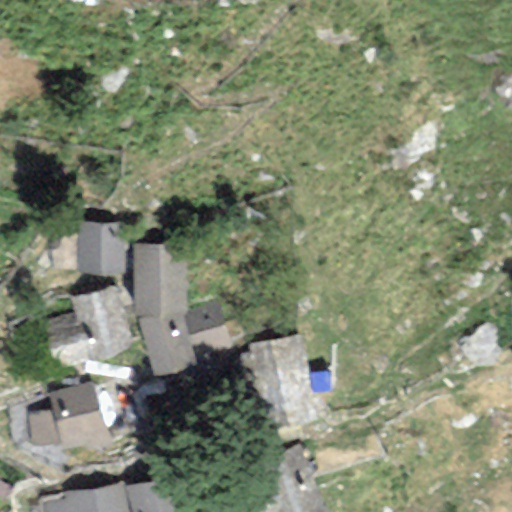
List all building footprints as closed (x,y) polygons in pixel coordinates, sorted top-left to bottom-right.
[(124,224),(75,224),(76,277),(125,277),(124,224)] [(184,244),(133,246),(134,313),(186,311),(184,244)] [(114,287),(71,300),(74,313),(39,324),(53,370),(87,360),(88,363),(133,350),(114,287)] [(195,367),(191,357),(229,347),(219,307),(181,317),(180,312),(138,324),(154,379),(195,367)] [(253,411),(265,408),(270,430),(315,419),(296,335),(250,345),(252,353),(239,356),(253,411)] [(93,384),(49,396),(53,411),(27,418),(36,450),(59,444),(62,455),(109,442),(93,384)] [(324,511),(300,451),(261,466),(273,494),(235,509),(236,511),(324,511)] [(191,511),(183,473),(125,486),(130,511),(191,511)] [(125,511),(121,484),(63,493),(64,499),(40,502),(41,511),(125,511)]
